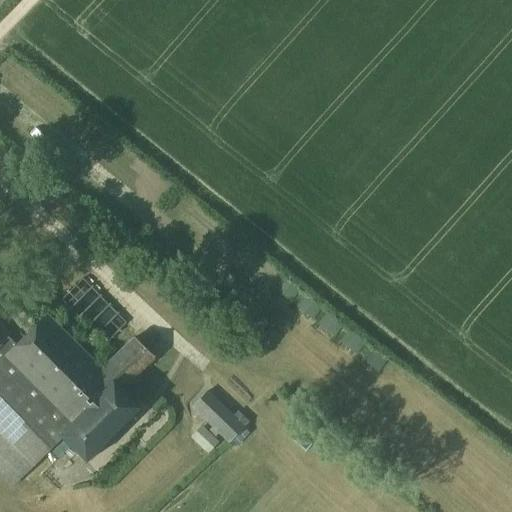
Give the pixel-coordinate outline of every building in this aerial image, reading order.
[(284,275),(276,287),(289,297),(298,286),(284,275)] [(127,324),(85,281),(83,279),(62,300),(105,344),(127,324)] [(302,293),(297,309),(317,316),(323,300),(302,293)] [(323,311),(319,325),(339,332),(344,317),(323,311)] [(0,319),(0,477),(11,489),(61,441),(84,465),(143,407),(127,387),(156,360),(136,337),(103,368),(47,314),(13,341),(10,338),(14,333),(0,319)] [(342,339),(358,351),(367,340),(351,328),(342,339)] [(379,366),(385,353),(370,346),(364,360),(379,366)] [(208,391),(193,407),(230,442),(246,426),(208,391)] [(210,453),(221,440),(203,425),(192,438),(210,453)]
